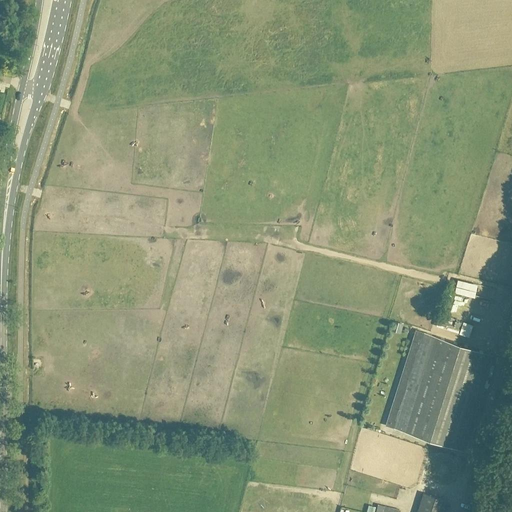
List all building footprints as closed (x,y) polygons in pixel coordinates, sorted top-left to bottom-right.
[(505,284),(502,294),(508,296),(511,286),(505,284)] [(454,319),(455,313),(443,310),(442,316),(454,319)] [(500,325),(503,316),(497,314),(493,323),(500,325)] [(440,317),(438,321),(452,325),(454,321),(440,317)] [(400,334),(403,324),(395,321),(392,331),(400,334)] [(463,450),(493,354),(415,330),(385,426),(463,450)] [(424,494),(417,511),(442,511),(446,501),(424,494)]
